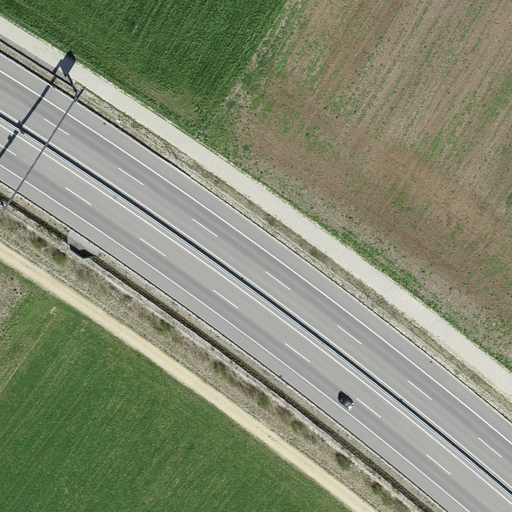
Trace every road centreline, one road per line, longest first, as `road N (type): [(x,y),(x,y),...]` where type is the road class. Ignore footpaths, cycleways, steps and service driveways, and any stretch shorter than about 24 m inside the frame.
road 1 (motorway): [(511,464),(276,278),(0,89)]
road 2 (track): [(511,388),(207,158),(0,24)]
road 3 (motorway): [(0,145),(300,355),(493,511)]
road 4 (track): [(360,511),(0,249)]
